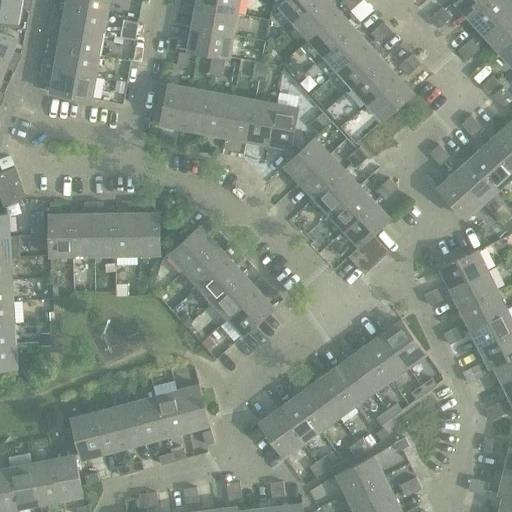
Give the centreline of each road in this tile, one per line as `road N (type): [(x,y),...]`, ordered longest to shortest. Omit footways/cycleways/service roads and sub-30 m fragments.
road 1 (residential): [(396,261),(443,218),(400,153),(472,92),(389,0)]
road 2 (residential): [(110,511),(126,487),(238,466),(236,383),(345,308)]
road 3 (residential): [(396,261),(466,398),(468,440),(454,511)]
road 4 (residential): [(345,308),(228,195),(128,170)]
road 5 (residential): [(128,170),(22,169),(42,122),(127,141)]
road 6 (residential): [(127,141),(156,0)]
